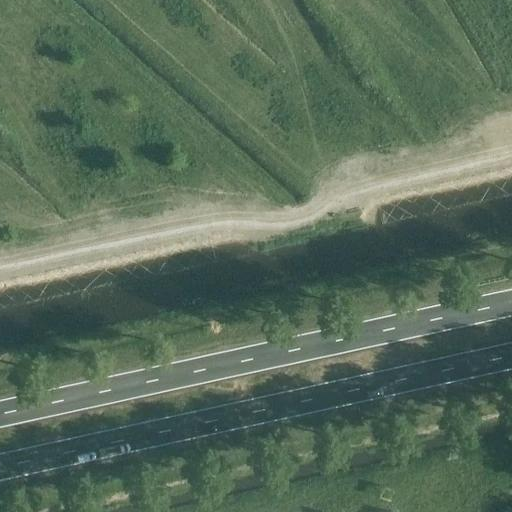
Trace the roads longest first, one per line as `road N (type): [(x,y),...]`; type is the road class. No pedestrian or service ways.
road 1 (trunk): [(0,462),(511,351)]
road 2 (trunk): [(511,305),(0,416)]
